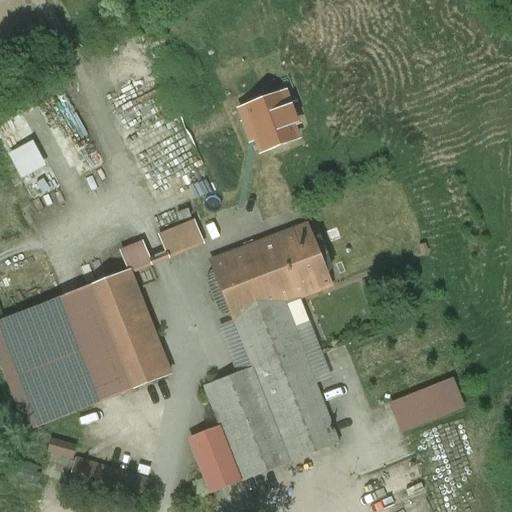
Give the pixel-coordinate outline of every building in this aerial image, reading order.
[(60,83),(0,114),(0,143),(31,203),(103,165),(60,83)] [(279,94),(244,108),(250,122),(243,124),(250,143),(257,140),(262,154),(297,141),(291,127),(298,125),(291,106),(284,109),(279,94)] [(217,191),(185,203),(193,224),(225,211),(217,191)] [(193,224),(158,238),(166,258),(201,243),(193,224)] [(308,227),(210,263),(213,272),(230,314),(252,370),(300,351),(282,304),(331,286),(308,227)] [(142,244),(120,253),(128,273),(151,264),(142,244)] [(0,267),(0,292),(11,287),(1,267),(0,267)] [(230,314),(213,272),(210,273),(207,282),(218,312),(227,316),(230,314)] [(128,273),(81,291),(122,394),(168,376),(128,273)] [(81,291),(0,322),(0,338),(35,428),(122,394),(81,291)] [(252,370),(204,389),(221,432),(241,482),(339,444),(302,351),(300,351),(252,370)] [(450,383),(391,407),(400,431),(460,408),(450,383)] [(221,432),(190,444),(210,494),(241,482),(221,432)] [(74,448),(51,441),(47,453),(71,459),(74,448)] [(9,475),(37,484),(42,468),(15,459),(9,475)] [(147,482),(74,460),(68,481),(66,481),(66,482),(67,483),(67,484),(140,506),(147,482)]
